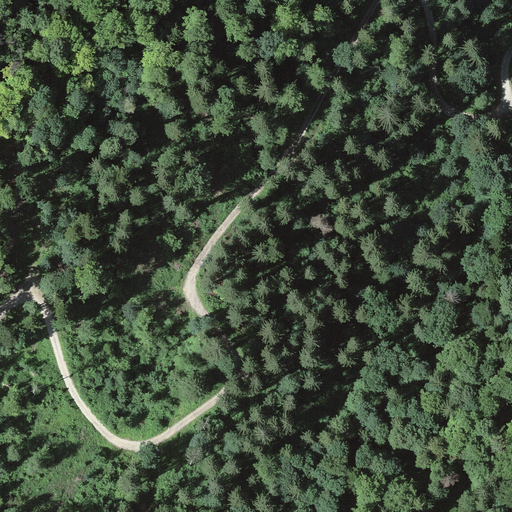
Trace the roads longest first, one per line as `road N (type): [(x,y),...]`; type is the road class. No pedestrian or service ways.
road 1 (track): [(0,314),(19,299),(40,303),(79,402),(123,443),(156,441),(228,389),(236,365),(195,304),(195,266),(293,144),(378,0)]
road 2 (track): [(181,0),(56,224),(31,297)]
road 3 (track): [(235,376),(409,366),(449,353),(511,310)]
road 4 (track): [(426,0),(433,88),(451,111),(507,116),(504,72),(511,49)]
road 5 (track): [(320,511),(396,481),(511,452)]
